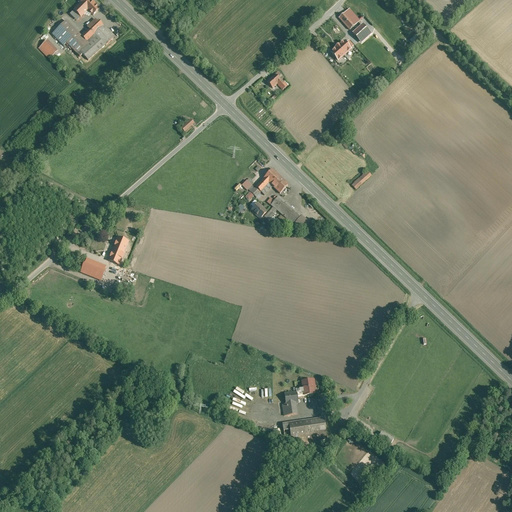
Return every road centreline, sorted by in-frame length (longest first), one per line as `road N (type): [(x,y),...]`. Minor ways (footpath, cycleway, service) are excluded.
road 1 (secondary): [(225,105),(508,377)]
road 2 (unclassified): [(0,303),(225,105)]
road 3 (track): [(429,302),(348,422),(261,511)]
road 4 (unclassified): [(225,105),(343,0)]
road 5 (secondary): [(115,0),(225,105)]
road 6 (unclassified): [(511,106),(402,0)]
